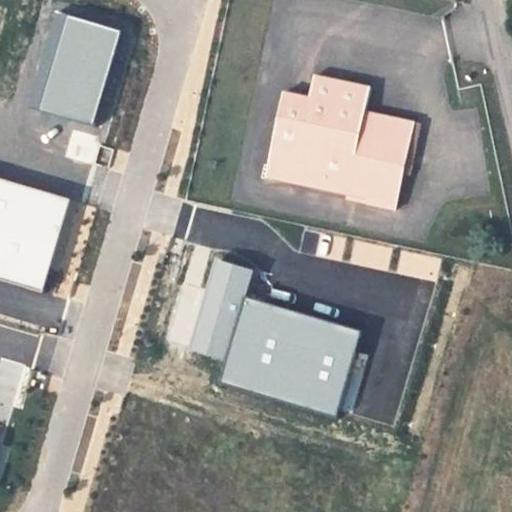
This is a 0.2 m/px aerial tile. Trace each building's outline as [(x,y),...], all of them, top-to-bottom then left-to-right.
[(123,33),(72,17),(44,112),(95,127),(123,33)] [(283,93),(265,178),(368,201),(367,205),(393,211),(412,123),(386,118),(381,139),(360,135),(369,89),(314,77),(309,98),(283,93)] [(73,200),(0,178),(0,280),(46,294),(73,200)] [(214,259),(191,346),(226,358),(252,270),(214,259)] [(362,332),(245,294),(226,358),(218,385),(335,417),(362,332)] [(117,503),(126,511),(305,511),(317,455),(134,415),(117,503)]
